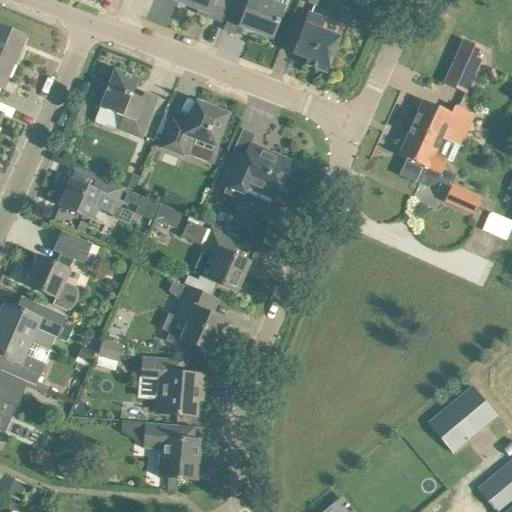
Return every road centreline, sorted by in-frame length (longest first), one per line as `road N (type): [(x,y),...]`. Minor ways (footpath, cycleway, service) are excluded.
road 1 (tertiary): [(244,511),(246,403),(355,123)]
road 2 (tertiary): [(355,123),(90,20)]
road 3 (residential): [(0,227),(90,20)]
road 4 (residential): [(355,123),(412,0)]
